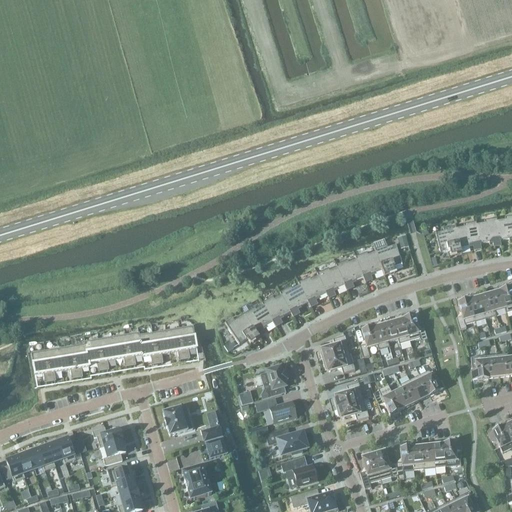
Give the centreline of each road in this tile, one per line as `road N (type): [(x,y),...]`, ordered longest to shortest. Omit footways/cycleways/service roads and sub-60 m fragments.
road 1 (secondary): [(511,76),(0,235)]
road 2 (residential): [(296,339),(406,289),(511,265)]
road 3 (residential): [(0,436),(138,391)]
road 4 (residential): [(138,391),(174,511)]
